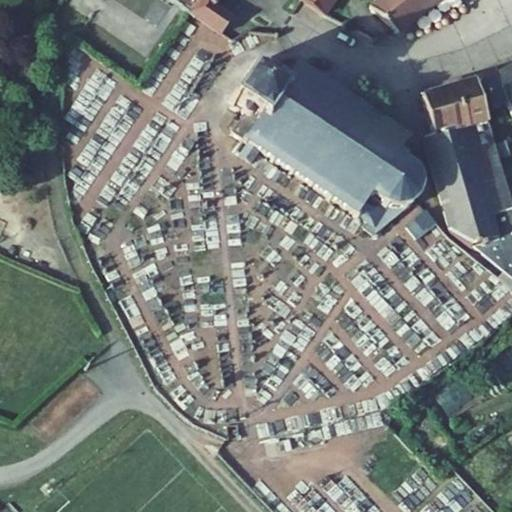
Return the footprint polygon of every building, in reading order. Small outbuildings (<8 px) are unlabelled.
[(150,0),(218,43),(223,34),(232,17),(231,16),(213,4),(215,0),(150,0)] [(308,0),(305,5),(326,22),(342,0),(308,0)] [(390,0),(377,11),(402,42),(454,0),(390,0)] [(299,75),(287,91),(268,77),(269,74),(262,68),(258,73),(260,75),(231,112),(238,117),(240,113),(244,116),(233,130),(235,138),(245,145),(242,148),(252,154),(254,151),(266,160),(272,164),(269,167),(276,172),(278,168),(291,178),(289,181),(296,186),(299,183),(310,191),(308,194),(316,200),(318,197),(331,206),(329,209),(335,214),(338,211),(355,223),(352,226),(369,233),(366,238),(377,244),(416,213),(422,199),(420,180),(425,170),(412,160),(416,153),(410,148),(408,151),(388,138),(391,135),(385,131),(383,134),(368,123),(370,120),(365,116),(363,120),(349,110),(352,107),(346,103),(344,106),(330,96),(332,93),(326,89),(324,92),(299,75)] [(511,77),(486,92),(499,121),(511,116),(511,77)] [(511,199),(481,90),(460,96),(472,138),(503,250),(474,259),(485,268),(487,265),(511,281),(511,199)] [(460,96),(427,105),(438,147),(472,138),(460,96)] [(454,242),(474,259),(503,250),(472,138),(438,147),(427,150),(454,242)] [(266,160),(254,151),(252,154),(245,163),(257,171),(266,160)] [(428,222),(409,238),(418,249),(437,232),(428,222)]
